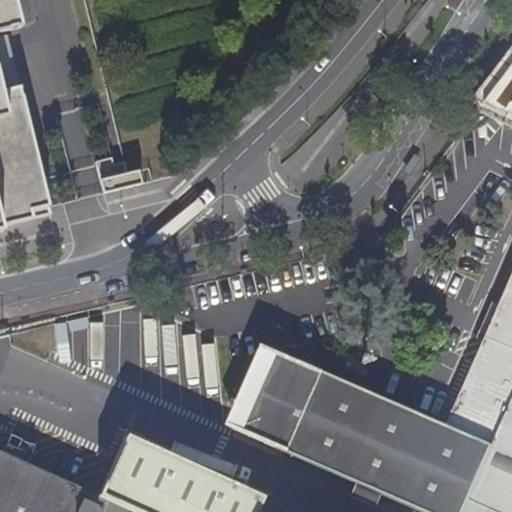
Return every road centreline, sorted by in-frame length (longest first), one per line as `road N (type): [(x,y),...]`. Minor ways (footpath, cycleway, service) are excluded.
road 1 (residential): [(294,233),(371,177),(488,0)]
road 2 (residential): [(233,164),(382,0)]
road 3 (residential): [(120,260),(170,260),(294,233)]
road 4 (residential): [(120,260),(233,164)]
road 5 (residential): [(0,294),(120,260)]
